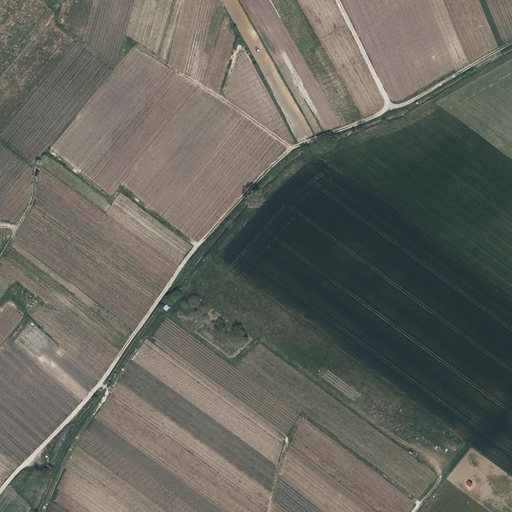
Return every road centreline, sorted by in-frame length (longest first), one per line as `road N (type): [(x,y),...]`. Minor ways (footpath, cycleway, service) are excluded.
road 1 (track): [(0,492),(99,382),(195,244),(295,145),(391,110),(511,43)]
road 2 (track): [(45,511),(74,448),(146,334),(288,439),(302,415),(417,502),(409,511)]
road 3 (track): [(336,0),(391,110)]
